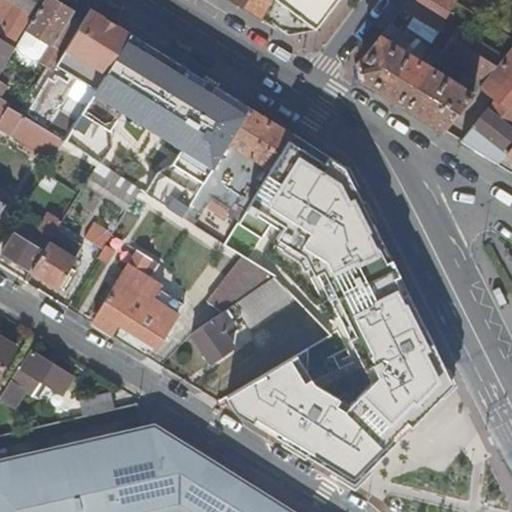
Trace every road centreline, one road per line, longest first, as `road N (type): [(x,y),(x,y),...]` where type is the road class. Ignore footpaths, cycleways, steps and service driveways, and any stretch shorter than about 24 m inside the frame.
road 1 (residential): [(0,294),(352,511)]
road 2 (primary): [(511,407),(395,173)]
road 3 (primary): [(303,95),(149,0)]
road 4 (residential): [(511,219),(451,183),(395,173)]
road 5 (primary): [(395,173),(360,132),(303,95)]
